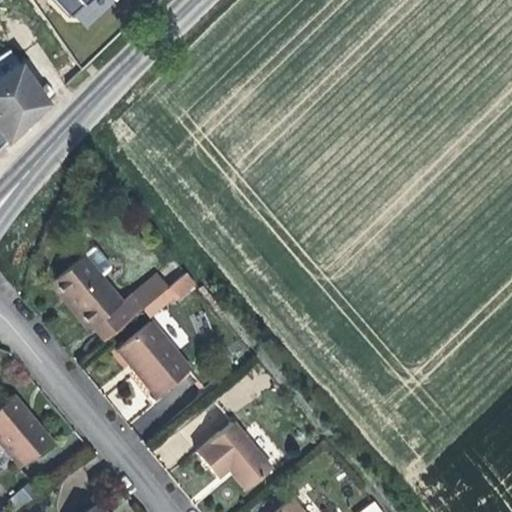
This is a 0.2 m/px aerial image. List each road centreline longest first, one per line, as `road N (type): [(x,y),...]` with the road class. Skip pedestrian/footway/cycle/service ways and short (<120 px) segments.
road 1 (secondary): [(0,205),(83,109),(196,0)]
road 2 (residential): [(0,315),(163,511)]
